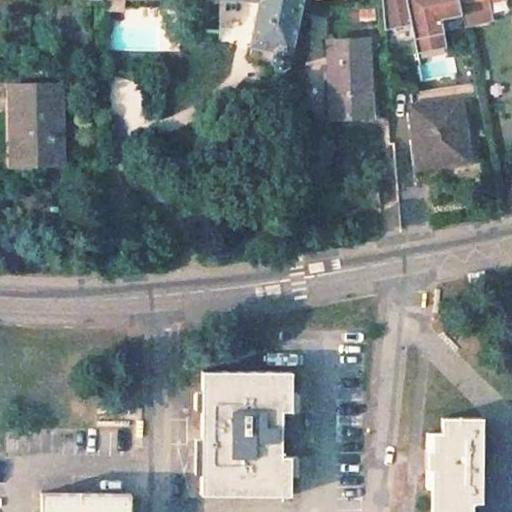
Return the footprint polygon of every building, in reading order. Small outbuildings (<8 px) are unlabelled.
[(302,0),(258,0),(250,54),(273,58),(275,64),(284,66),(291,62),(291,57),(302,0)] [(381,0),(384,26),(408,21),(414,50),(444,44),(438,17),(460,12),(457,0),(381,0)] [(460,0),(462,9),(465,20),(487,14),(485,4),(484,0),(460,0)] [(365,130),(358,41),(320,43),(326,134),(365,130)] [(22,163),(62,162),(58,84),(10,87),(11,108),(20,108),(22,163)] [(463,128),(459,102),(412,111),(420,170),(462,164),(456,129),(463,128)] [(11,108),(13,164),(22,163),(20,108),(11,108)] [(292,407),(292,365),(202,365),(201,489),(291,490),(291,451),(283,451),(283,407),(292,407)] [(479,416),(436,415),(436,431),(427,431),(427,448),(422,448),(422,466),(427,466),(427,511),(470,511),(471,502),(478,502),(479,416)] [(131,511),(132,488),(42,487),(41,511),(131,511)]
